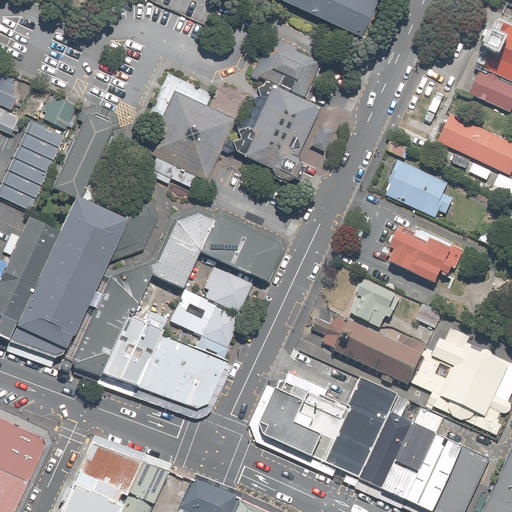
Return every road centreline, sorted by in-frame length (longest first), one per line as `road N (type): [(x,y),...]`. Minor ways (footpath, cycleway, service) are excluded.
road 1 (residential): [(423,0),(213,452)]
road 2 (secondary): [(85,404),(213,452)]
road 3 (secondary): [(213,452),(325,503)]
